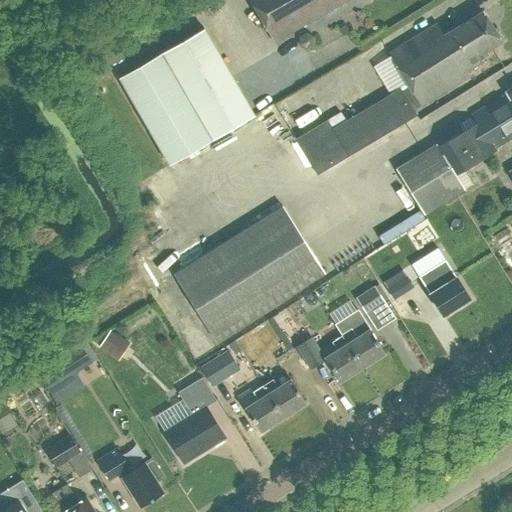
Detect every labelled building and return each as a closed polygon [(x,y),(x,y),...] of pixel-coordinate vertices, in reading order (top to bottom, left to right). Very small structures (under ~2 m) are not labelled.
[(249,0),(274,42),(345,0),(249,0)] [(500,40),(482,10),(443,33),(437,22),(388,53),(420,105),(469,74),(467,70),(482,60),(478,54),(500,40)] [(173,164),(258,113),(207,29),(122,79),(173,164)] [(436,142),(395,167),(423,213),(464,188),(464,187),(471,183),(461,168),(495,148),(494,146),(511,134),(511,85),(505,90),(506,91),(472,112),(477,121),(474,123),(462,130),(437,145),(436,142)] [(319,174),(418,114),(402,87),(335,128),(329,119),(297,138),(319,174)] [(460,123),(461,128),(462,130),(474,123),(473,120),(468,118),(460,123)] [(215,339),(324,272),(281,204),(172,271),(215,339)] [(442,314),(469,297),(455,275),(444,258),(417,275),(428,292),(442,314)] [(392,299),(402,293),(395,283),(385,289),(392,299)] [(356,297),(366,312),(385,301),(375,285),(356,297)] [(342,335),(362,366),(385,352),(370,328),(365,320),(342,334),(342,335)] [(98,348),(111,357),(123,338),(110,329),(98,348)] [(339,380),(362,366),(342,335),(320,349),(311,335),(296,345),(311,368),(325,359),(339,380)] [(47,388),(93,361),(82,343),(36,370),(47,388)] [(212,385),(240,368),(228,349),(200,365),(212,385)] [(183,461),(224,436),(205,405),(215,399),(201,376),(177,390),(191,413),(164,430),(183,461)] [(263,385),(283,416),(305,402),(290,378),(277,386),(273,379),(263,385)] [(260,430),(283,416),(263,385),(253,391),(258,398),(245,406),(260,430)] [(0,416),(11,410),(1,393),(0,393),(0,416)] [(55,465),(80,451),(69,432),(45,447),(55,465)] [(140,505),(162,492),(156,481),(163,476),(152,457),(144,462),(131,470),(116,446),(96,459),(109,479),(119,472),(140,505)] [(78,501),(66,482),(50,491),(62,511),(59,511),(94,511),(95,511),(86,496),(78,501)] [(23,511),(17,501),(0,511),(23,511)]
